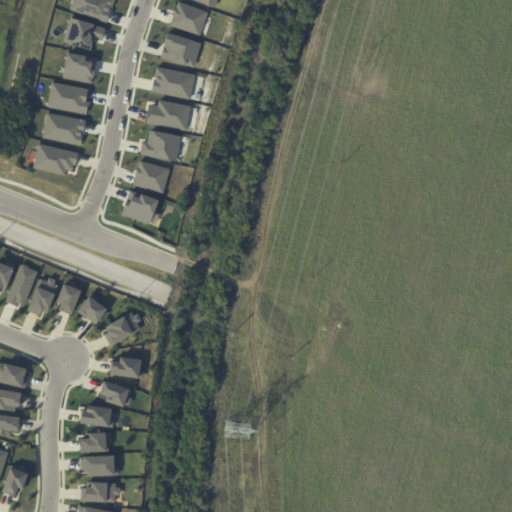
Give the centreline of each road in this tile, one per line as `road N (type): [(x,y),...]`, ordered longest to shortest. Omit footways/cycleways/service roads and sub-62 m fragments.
road 1 (residential): [(144,0),(111,148),(83,229)]
road 2 (residential): [(0,333),(65,356),(47,426),(47,511)]
road 3 (residential): [(0,224),(164,293)]
